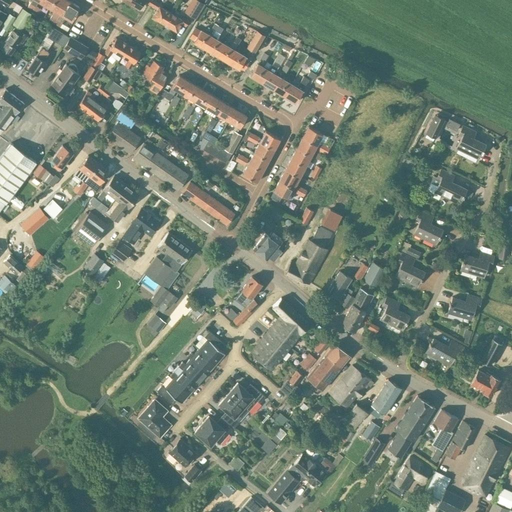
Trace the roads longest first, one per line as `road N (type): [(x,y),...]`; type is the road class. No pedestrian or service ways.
road 1 (residential): [(227,244),(288,125),(79,0)]
road 2 (tertiary): [(227,244),(0,73)]
road 3 (residential): [(395,372),(485,204),(496,144)]
road 4 (tertiary): [(395,372),(283,286)]
road 5 (tertiary): [(511,433),(395,372)]
